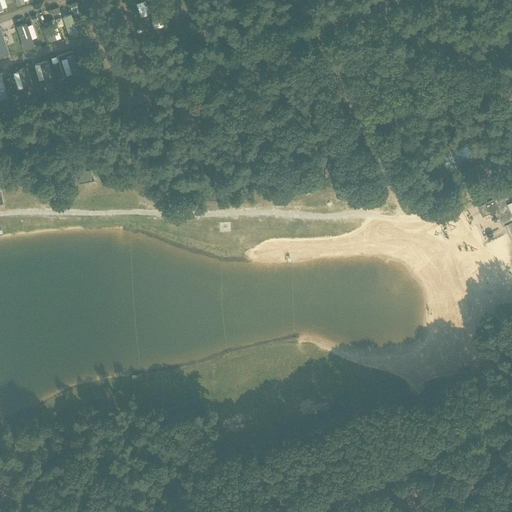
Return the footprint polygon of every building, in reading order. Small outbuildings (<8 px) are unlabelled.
[(77,32),(71,14),(62,17),(68,35),(77,32)] [(153,31),(162,28),(159,18),(149,22),(153,31)] [(56,39),(50,21),(44,23),(50,42),(56,39)] [(26,23),(16,26),(24,50),(34,47),(32,39),(37,37),(32,24),(27,26),(26,23)] [(0,27),(0,56),(9,54),(0,27)] [(66,58),(61,60),(66,76),(71,74),(72,75),(79,72),(73,55),(66,57),(66,58)] [(53,82),(47,61),(39,63),(39,64),(43,79),(45,84),(53,82)] [(32,89),(25,67),(17,70),(18,72),(23,88),(24,92),(32,89)] [(447,89),(452,100),(463,95),(457,84),(447,89)] [(17,93),(11,95),(13,101),(19,99),(17,93)] [(78,183),(92,181),(90,170),(78,172),(79,178),(77,178),(78,183)] [(511,185),(491,196),(493,199),(479,206),(484,216),(495,210),(503,226),(505,225),(511,239),(511,185)]
